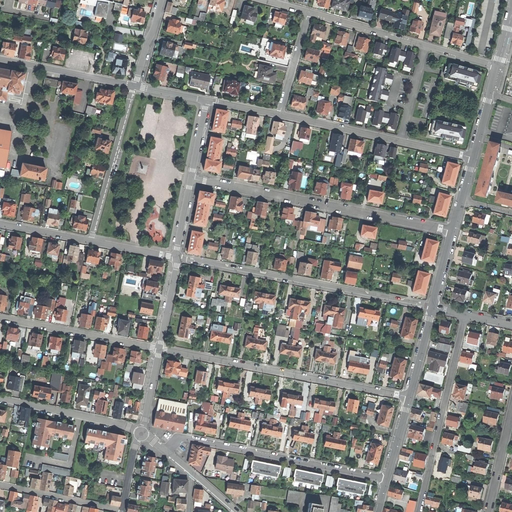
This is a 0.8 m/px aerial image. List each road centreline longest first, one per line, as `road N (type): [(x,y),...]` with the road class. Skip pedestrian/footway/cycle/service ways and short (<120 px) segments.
road 1 (residential): [(190,178),(453,230)]
road 2 (residential): [(176,257),(433,306)]
road 3 (residential): [(158,348),(409,397)]
road 4 (residential): [(164,450),(183,438),(386,480)]
road 5 (residential): [(418,511),(465,313)]
road 6 (residential): [(133,85),(89,240)]
road 7 (residential): [(0,318),(158,348)]
road 8 (residential): [(0,398),(141,433)]
road 9 (residential): [(0,59),(133,85)]
road 10 (residential): [(122,510),(0,482)]
road 11 (residential): [(279,114),(400,141)]
road 12 (residential): [(308,11),(424,45)]
